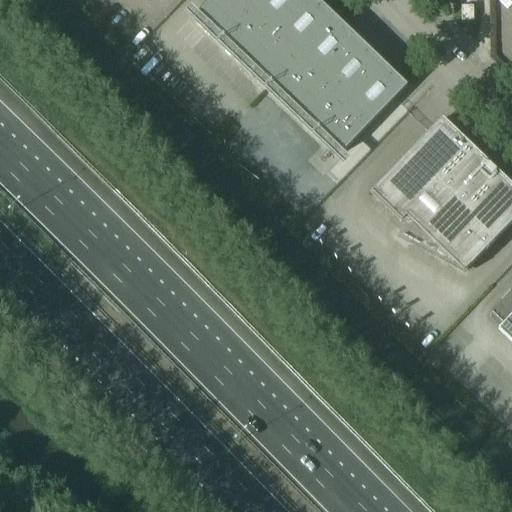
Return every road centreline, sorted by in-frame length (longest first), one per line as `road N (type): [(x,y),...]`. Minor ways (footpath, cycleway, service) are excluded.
road 1 (motorway): [(356,511),(0,154)]
road 2 (motorway): [(0,251),(258,511)]
road 3 (unclassified): [(511,124),(405,21)]
